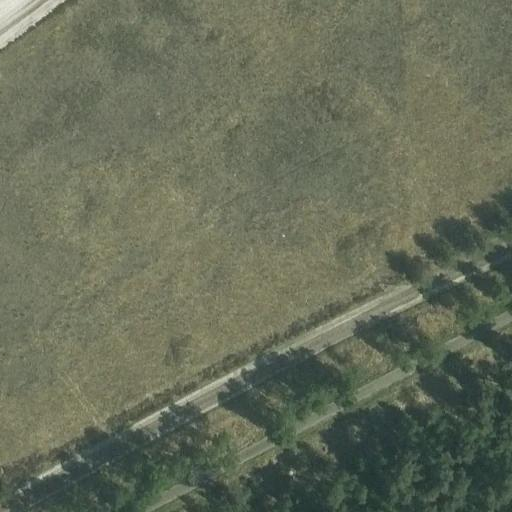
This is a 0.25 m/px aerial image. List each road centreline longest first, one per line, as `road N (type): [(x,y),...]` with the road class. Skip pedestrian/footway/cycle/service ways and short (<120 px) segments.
road 1 (track): [(0,510),(404,297),(511,250)]
road 2 (unclassified): [(138,511),(511,318)]
